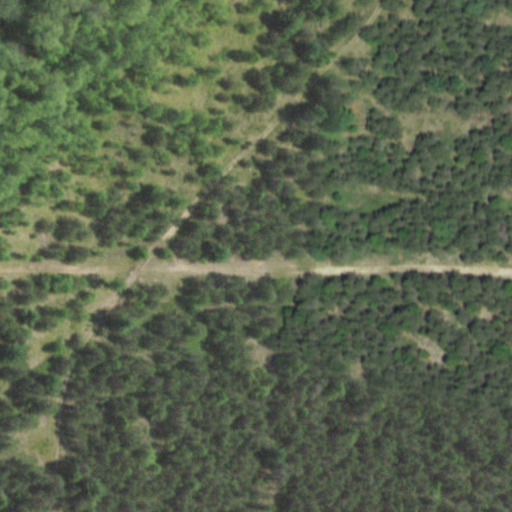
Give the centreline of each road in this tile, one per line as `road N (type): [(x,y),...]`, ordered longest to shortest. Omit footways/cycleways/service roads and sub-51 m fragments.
road 1 (track): [(376,0),(125,287),(66,381),(42,511)]
road 2 (track): [(154,253),(511,271)]
